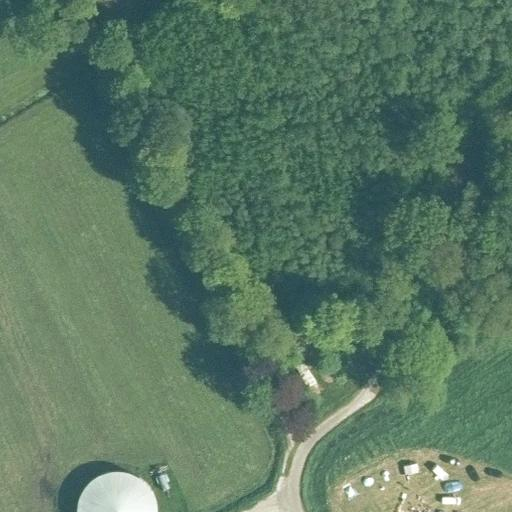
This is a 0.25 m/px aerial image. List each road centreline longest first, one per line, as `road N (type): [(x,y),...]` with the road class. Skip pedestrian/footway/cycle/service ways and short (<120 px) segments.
road 1 (track): [(303,449),(65,0)]
road 2 (track): [(366,393),(419,354),(436,327),(442,221),(453,180),(511,97)]
road 3 (unclassified): [(366,393),(303,449),(292,484),(296,511)]
